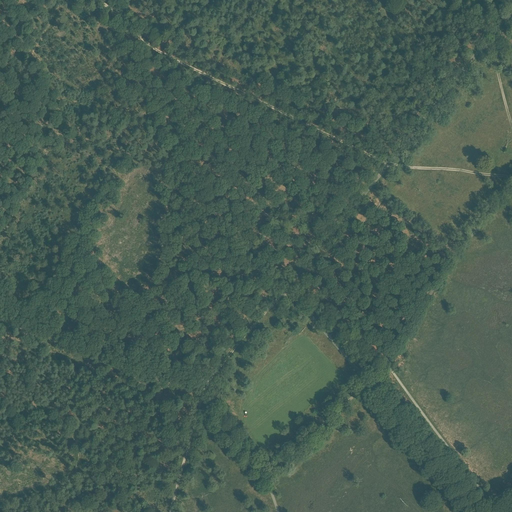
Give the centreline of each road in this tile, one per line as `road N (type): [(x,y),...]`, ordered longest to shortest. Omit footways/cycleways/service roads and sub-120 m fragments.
road 1 (unclassified): [(511,7),(286,290),(478,511)]
road 2 (track): [(98,0),(172,59),(386,164),(511,176)]
road 3 (track): [(0,303),(212,385)]
road 4 (track): [(0,413),(54,410),(75,445),(77,468),(29,496),(0,500)]
road 5 (track): [(174,511),(212,385)]
road 6 (track): [(212,385),(286,290)]
